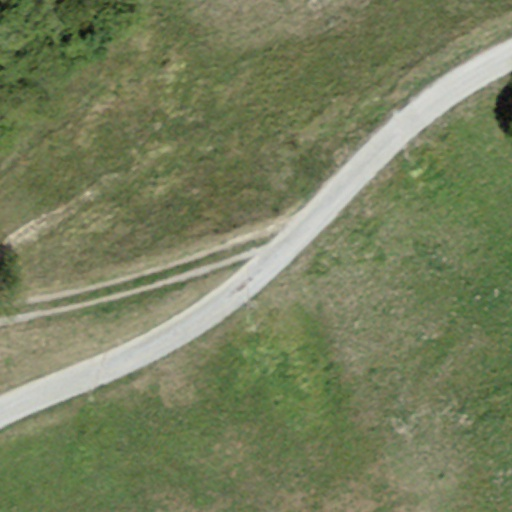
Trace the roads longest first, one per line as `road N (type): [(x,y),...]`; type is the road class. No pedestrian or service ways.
road 1 (track): [(511,68),(450,92),(313,228),(136,358),(0,415)]
road 2 (track): [(313,228),(93,300),(0,315)]
